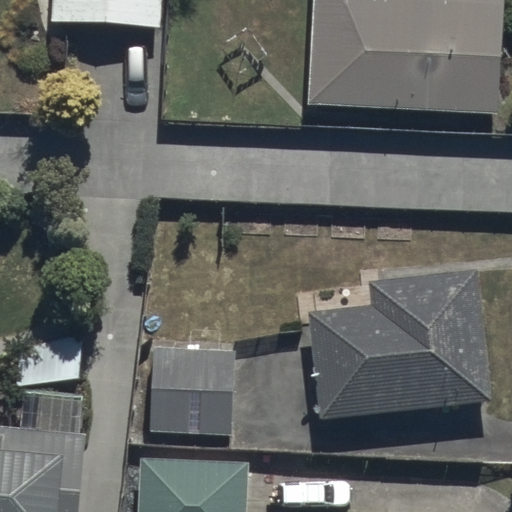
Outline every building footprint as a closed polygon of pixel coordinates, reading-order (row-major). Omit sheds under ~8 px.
[(164,0),(53,0),(52,35),(163,39),(164,0)] [(496,113),(503,0),(308,0),(303,102),(496,113)] [(491,394),(474,267),(303,291),(320,417),(491,394)] [(79,380),(80,339),(16,338),(15,379),(79,380)] [(229,434),(232,347),(152,345),(149,432),(229,434)] [(75,511),(82,430),(0,421),(0,511),(75,511)] [(245,511),(248,459),(136,453),(132,511),(245,511)]
